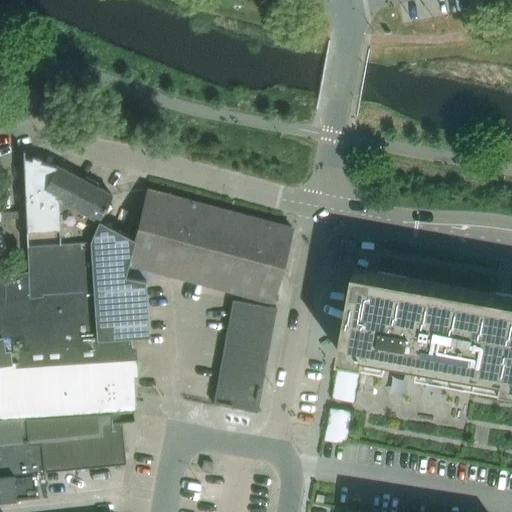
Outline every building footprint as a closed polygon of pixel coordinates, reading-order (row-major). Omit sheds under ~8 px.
[(29,270),(43,271),(43,275),(107,271),(124,275),(128,263),(135,238),(99,219),(112,195),(112,194),(69,172),(55,164),(55,165),(24,157),(24,149),(23,149),(23,162),(27,222),(29,270)] [(128,263),(271,302),(291,227),(148,188),(135,238),(128,263)] [(511,295),(509,295),(496,293),(378,271),(359,268),(355,267),(355,271),(352,286),(351,290),(349,305),(348,308),(345,324),(343,336),(340,352),(339,355),(343,355),(361,358),(365,359),(502,384),(511,385),(511,295)] [(25,360),(29,360),(29,354),(131,347),(132,347),(131,337),(148,336),(146,279),(124,275),(107,271),(43,275),(43,271),(29,270),(27,270),(5,274),(4,274),(5,303),(0,303),(0,336),(23,333),(25,360)] [(276,307),(233,299),(213,403),(257,411),(276,307)] [(0,364),(16,362),(25,360),(23,333),(0,336),(0,364)] [(135,411),(134,388),(131,347),(29,354),(29,360),(16,362),(0,364),(0,420),(27,419),(63,416),(121,412),(132,411),(133,411),(135,411)] [(0,474),(16,473),(45,471),(45,470),(125,463),(126,463),(121,421),(134,420),(133,411),(132,411),(121,412),(63,416),(27,419),(30,443),(0,446),(0,474)] [(27,419),(0,420),(0,446),(30,443),(27,419)] [(212,472),(213,462),(203,460),(202,470),(212,472)] [(0,501),(47,496),(47,495),(45,471),(16,473),(0,474),(0,501)]
